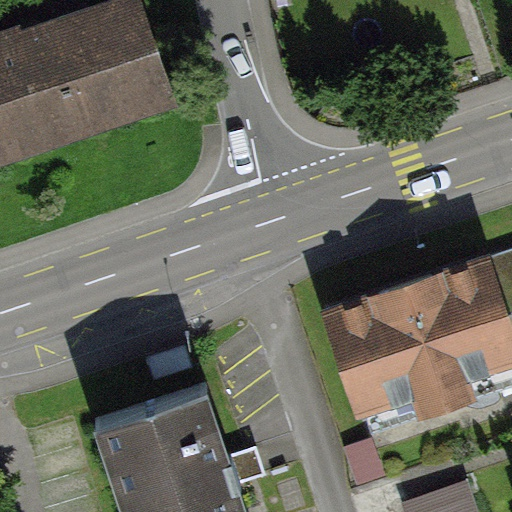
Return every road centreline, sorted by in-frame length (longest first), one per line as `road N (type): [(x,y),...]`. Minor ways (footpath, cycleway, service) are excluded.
road 1 (residential): [(263,226),(268,303),(339,511)]
road 2 (secondary): [(0,318),(263,226)]
road 3 (secondary): [(263,226),(511,142)]
road 4 (residential): [(222,0),(261,181),(263,226)]
